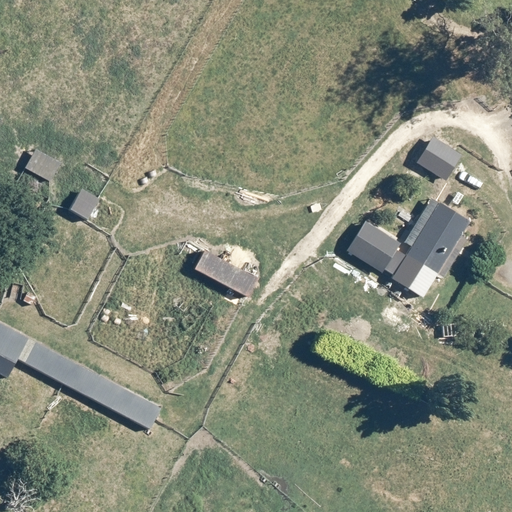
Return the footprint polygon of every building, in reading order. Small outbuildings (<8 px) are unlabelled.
[(432,127),(409,167),(421,174),(427,164),(440,172),(457,142),(432,127)] [(54,164),(31,151),(22,168),(45,181),(54,164)] [(97,199),(77,189),(65,210),(86,221),(97,199)] [(456,239),(466,222),(426,197),(394,251),(416,264),(403,286),(422,297),(435,275),(439,278),(451,257),(461,241),(456,239)] [(394,242),(359,220),(341,250),(376,272),(394,242)] [(251,278),(197,249),(187,268),(241,296),(251,278)] [(145,429),(156,409),(0,324),(0,377),(1,378),(12,359),(145,429)]
